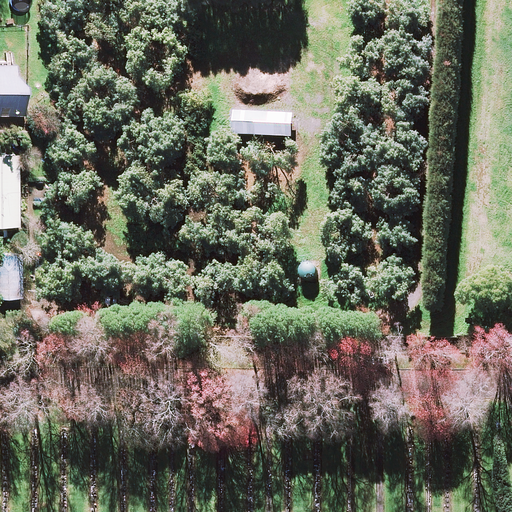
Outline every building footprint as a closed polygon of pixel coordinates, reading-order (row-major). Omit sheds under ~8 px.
[(53,28),(19,27),(18,51),(52,53),(53,28)] [(0,113),(22,114),(22,66),(0,66),(0,113)] [(292,117),(237,114),(236,134),(291,137),(292,117)] [(0,227),(17,228),(19,156),(0,156),(0,227)] [(0,297),(20,298),(20,258),(0,257),(0,297)] [(63,277),(62,259),(36,260),(36,278),(63,277)]
